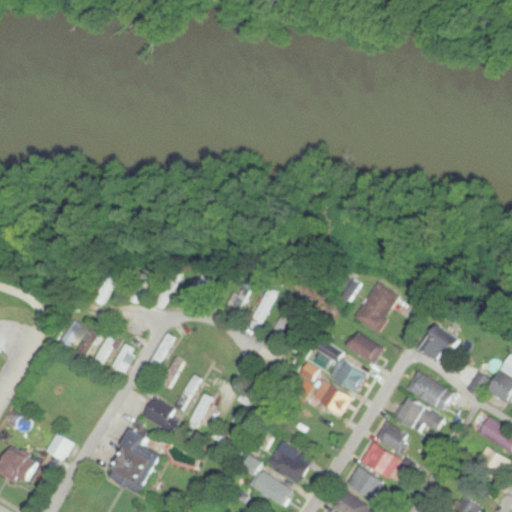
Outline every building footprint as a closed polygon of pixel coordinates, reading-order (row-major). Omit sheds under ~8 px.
[(187,273),(179,268),(156,304),(164,309),(187,273)] [(194,307),(212,280),(205,275),(187,303),(194,307)] [(381,333),(406,297),(384,283),(359,319),(381,333)] [(130,300),(139,304),(145,292),(137,287),(130,300)] [(228,310),(237,317),(254,294),(245,287),(228,310)] [(283,293),(275,288),(251,325),(259,330),(283,293)] [(300,311),(292,307),(274,339),(281,343),(300,311)] [(62,342),(71,348),(85,326),(77,321),(62,342)] [(450,349),(458,354),(465,342),(440,327),(426,352),(443,362),(450,349)] [(121,338),(115,333),(96,360),(102,364),(121,338)] [(176,338),(170,334),(152,365),(158,369),(176,338)] [(355,342),(364,364),(380,358),(376,348),(374,349),(369,337),(355,342)] [(137,350),(128,345),(114,370),(123,375),(137,350)] [(171,389),(187,363),(179,358),(163,383),(171,389)] [(333,376),(362,393),(372,375),(344,358),(333,376)] [(511,402),(511,360),(495,394),(511,402)] [(445,412),(457,394),(422,372),(411,390),(445,412)] [(495,381),(482,373),(471,390),(484,399),(495,381)] [(203,379),(195,374),(177,409),(157,399),(148,417),(176,432),(203,379)] [(357,398),(328,380),(316,400),(345,418),(357,398)] [(213,397),(205,394),(193,423),(200,427),(213,397)] [(434,429),(442,418),(412,397),(398,416),(422,433),(428,425),(434,429)] [(260,405),(251,401),(248,406),(258,410),(260,405)] [(402,453),(412,437),(390,424),(380,440),(402,453)] [(168,457),(151,447),(155,440),(140,432),(115,477),(147,495),(168,457)] [(65,462),(78,444),(62,433),(50,451),(65,462)] [(393,479),(405,460),(376,442),(364,461),(393,479)] [(272,464),(301,485),(316,464),(287,443),(272,464)] [(29,467),(35,459),(17,448),(2,473),(28,489),(39,473),(29,467)] [(386,482),(360,467),(350,484),(375,499),(386,482)] [(255,487),(286,509),(297,492),(266,471),(255,487)] [(344,511),(373,511),(376,508),(349,490),(338,507),(344,511)] [(483,511),(485,508),(469,499),(461,511),(483,511)]
